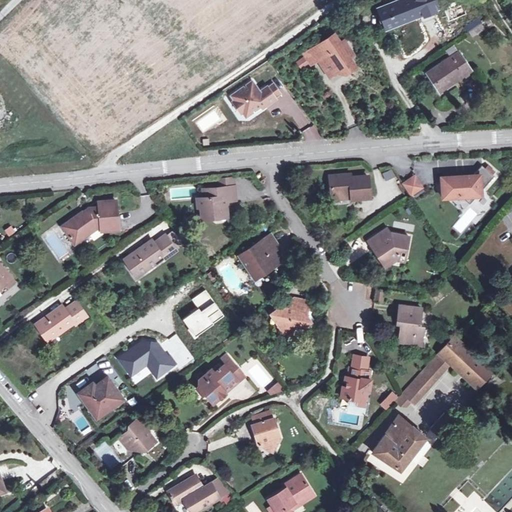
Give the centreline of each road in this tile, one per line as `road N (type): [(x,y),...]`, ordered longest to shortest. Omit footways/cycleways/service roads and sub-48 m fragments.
road 1 (residential): [(269,157),(0,186)]
road 2 (residential): [(511,136),(269,157)]
road 3 (unknown): [(0,322),(152,218)]
road 4 (residential): [(269,157),(276,192),(347,306)]
road 5 (residential): [(109,511),(0,388)]
